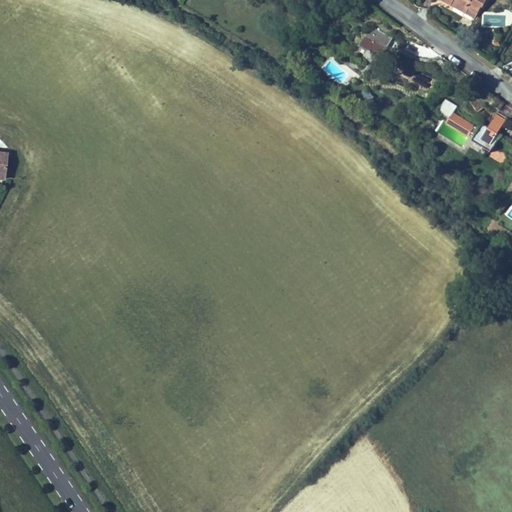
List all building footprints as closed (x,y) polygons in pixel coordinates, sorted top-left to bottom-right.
[(469,7),(478,11),(480,8),(482,9),(484,6),(483,5),(485,0),(444,0),(466,12),(469,7)] [(475,17),(478,11),(469,7),(466,12),(475,17)] [(372,26),(360,46),(382,58),(393,38),(372,26)] [(348,58),(344,64),(355,73),(359,67),(348,58)] [(366,89),(362,93),(367,97),(371,93),(366,89)] [(476,96),(469,101),(478,112),(485,107),(476,96)] [(469,137),(472,131),(475,125),(454,112),(457,107),(446,99),(439,111),(450,117),(446,123),(469,137)] [(496,116),(493,121),(502,127),(505,121),(496,116)] [(493,121),(489,128),(498,133),(502,127),(493,121)] [(476,134),(478,135),(485,125),(482,124),(480,128),(476,134)] [(489,128),(485,125),(478,135),(480,136),(480,137),(487,141),(483,146),(485,147),(484,149),(487,151),(488,149),(490,150),(495,142),(496,143),(501,135),(498,133),(489,128)]
